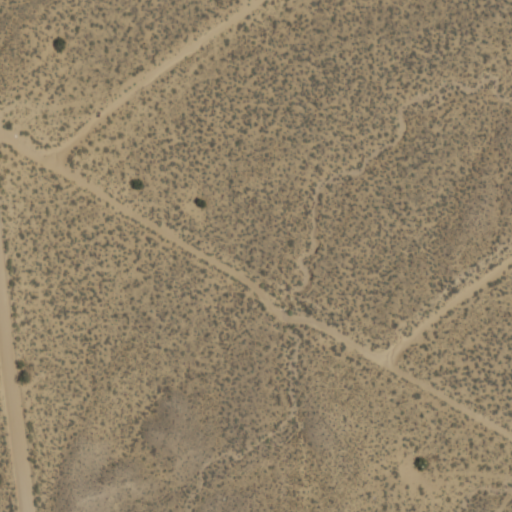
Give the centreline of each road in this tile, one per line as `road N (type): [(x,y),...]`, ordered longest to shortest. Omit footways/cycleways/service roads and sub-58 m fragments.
road 1 (track): [(0,135),(511,436)]
road 2 (track): [(49,162),(99,114),(251,0)]
road 3 (residential): [(25,511),(0,316)]
road 4 (track): [(511,251),(372,355)]
